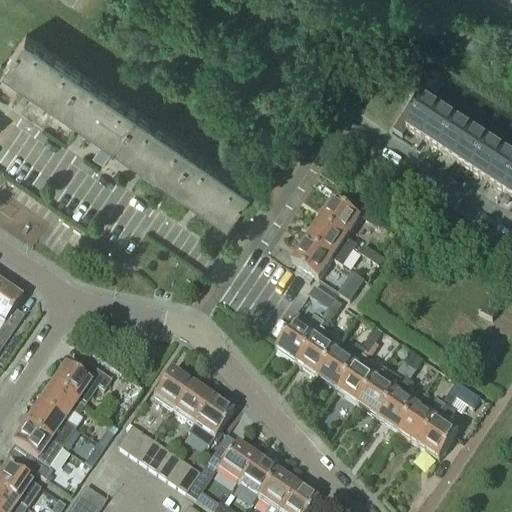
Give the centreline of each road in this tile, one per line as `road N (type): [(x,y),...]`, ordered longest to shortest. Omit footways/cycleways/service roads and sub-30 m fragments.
road 1 (residential): [(225,279),(335,126),(366,132),(511,226)]
road 2 (residential): [(225,279),(4,135)]
road 3 (residential): [(195,330),(359,511)]
road 4 (residential): [(0,412),(72,300)]
road 5 (residential): [(72,300),(195,330)]
